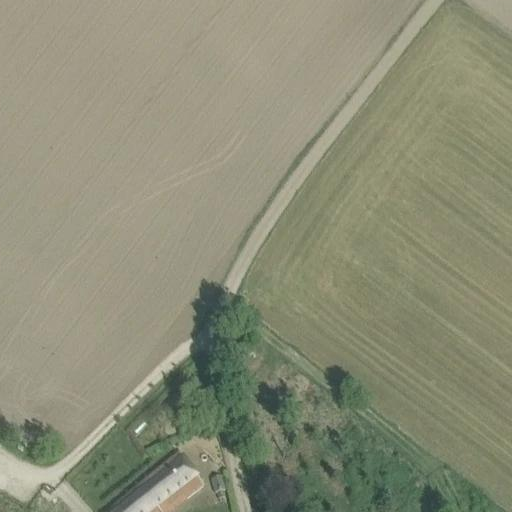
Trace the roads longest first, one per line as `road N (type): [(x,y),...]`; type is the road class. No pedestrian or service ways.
road 1 (track): [(248,511),(215,329),(279,201),(436,0)]
road 2 (track): [(215,329),(90,449),(63,465),(20,464),(0,451)]
